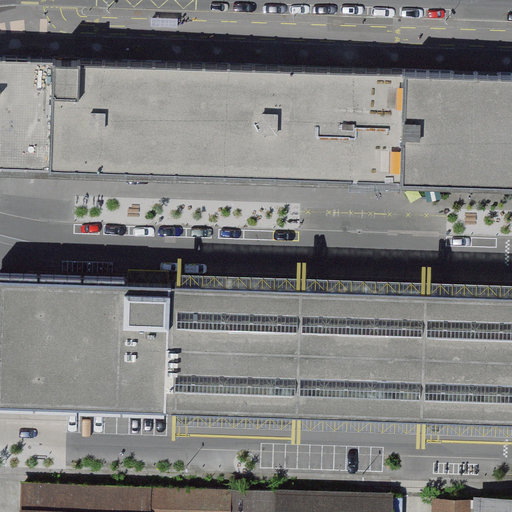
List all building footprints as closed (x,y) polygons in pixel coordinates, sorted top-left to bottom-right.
[(178,19),(151,18),(151,26),(177,27),(178,19)] [(406,67),(0,53),(0,161),(402,175),(406,67)] [(511,71),(406,67),(402,175),(511,177),(511,71)] [(511,286),(168,276),(0,270),(0,403),(163,409),(511,420),(511,286)] [(149,511),(150,488),(24,483),(22,511),(149,511)] [(230,511),(232,491),(150,488),(149,511),(230,511)] [(232,491),(230,511),(275,511),(276,492),(232,491)] [(276,492),(275,511),(393,511),(394,495),(276,492)] [(433,511),(474,511),(475,497),(434,496),(433,511)] [(511,511),(511,498),(475,497),(474,511),(511,511)]
